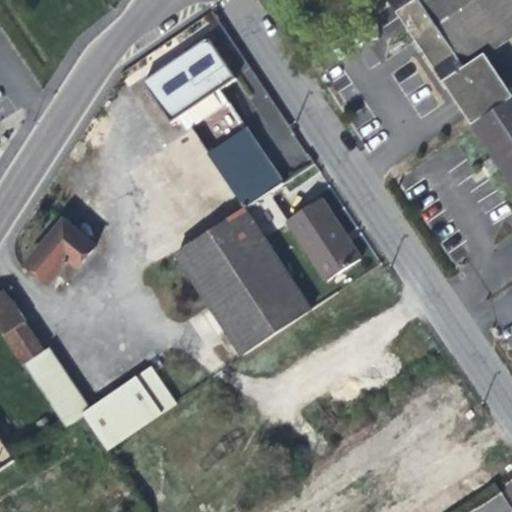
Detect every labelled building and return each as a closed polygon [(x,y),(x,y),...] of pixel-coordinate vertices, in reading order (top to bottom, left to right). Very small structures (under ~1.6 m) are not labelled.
[(511,0),(386,0),(429,64),(471,127),(511,99),(511,97),(484,57),(511,37),(511,0)] [(175,119),(239,77),(211,36),(182,56),(148,78),(175,119)] [(511,99),(471,127),(470,128),(511,190),(511,99)] [(262,237),(250,219),(244,211),(207,156),(189,131),(140,164),(191,242),(173,254),(243,358),(312,311),(262,237)] [(207,156),(244,211),(267,196),(281,187),(243,132),(207,156)] [(250,219),(273,204),(267,196),(244,211),(250,219)] [(320,199),(285,222),(326,283),(361,259),(341,230),(320,199)] [(285,222),(273,204),(250,219),(262,237),(285,222)] [(27,266),(48,283),(68,260),(77,267),(94,246),(63,221),(46,242),(27,266)] [(0,292),(0,330),(4,337),(26,320),(5,289),(0,292)] [(47,351),(26,320),(4,337),(24,366),(47,351)] [(81,415),(91,408),(51,348),(47,351),(24,366),(65,426),(81,415)] [(91,408),(81,415),(105,451),(177,403),(152,366),(91,408)] [(0,470),(15,460),(0,436),(0,470)]
